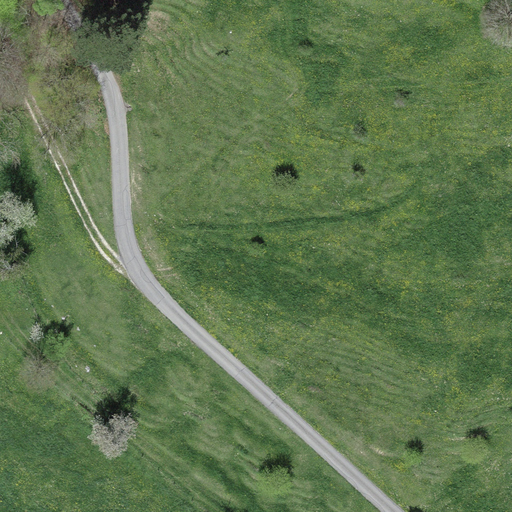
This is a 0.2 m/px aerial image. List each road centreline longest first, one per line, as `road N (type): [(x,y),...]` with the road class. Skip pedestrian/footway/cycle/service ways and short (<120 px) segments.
road 1 (unclassified): [(394,511),(151,289),(129,245),(114,99),(61,0)]
road 2 (track): [(151,289),(108,254),(0,45)]
